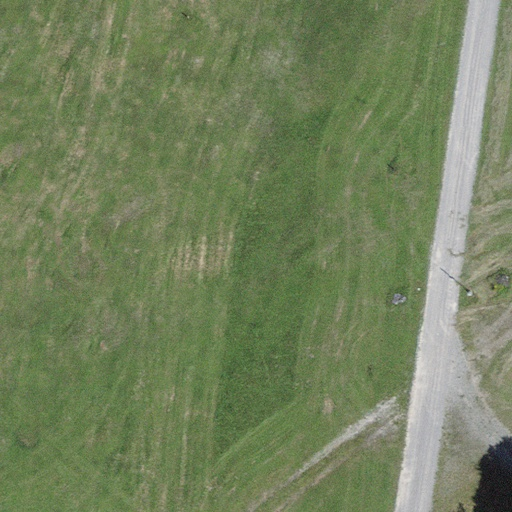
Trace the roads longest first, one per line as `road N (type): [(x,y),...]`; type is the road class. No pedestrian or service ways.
road 1 (track): [(400,511),(479,0)]
road 2 (track): [(240,511),(511,302)]
road 3 (track): [(428,360),(511,470)]
